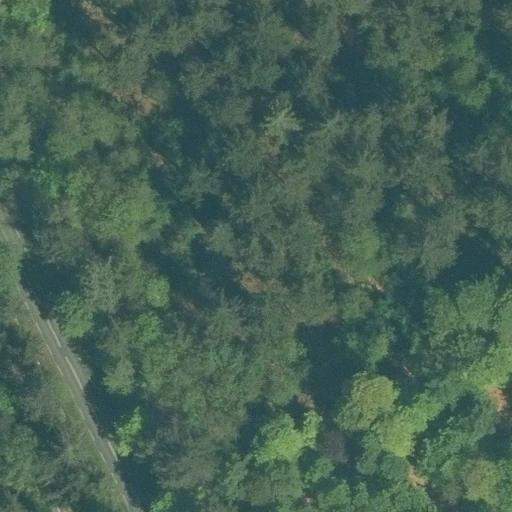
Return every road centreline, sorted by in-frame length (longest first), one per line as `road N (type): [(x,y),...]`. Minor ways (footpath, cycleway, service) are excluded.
road 1 (track): [(221,511),(0,73)]
road 2 (primary): [(139,511),(0,238)]
road 3 (track): [(511,215),(404,0)]
